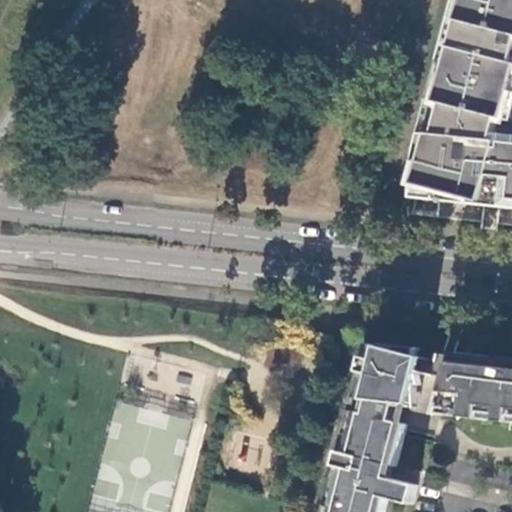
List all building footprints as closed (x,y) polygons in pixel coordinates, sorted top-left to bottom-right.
[(511,108),(511,0),(459,0),(434,100),(510,119),(511,108)] [(511,141),(433,134),(413,213),(511,224),(511,141)] [(427,362),(371,347),(357,402),(413,409),(427,362)] [(511,373),(454,366),(441,417),(511,425),(511,373)] [(409,428),(355,414),(329,511),(387,511),(390,501),(415,507),(419,488),(394,483),(409,428)]
